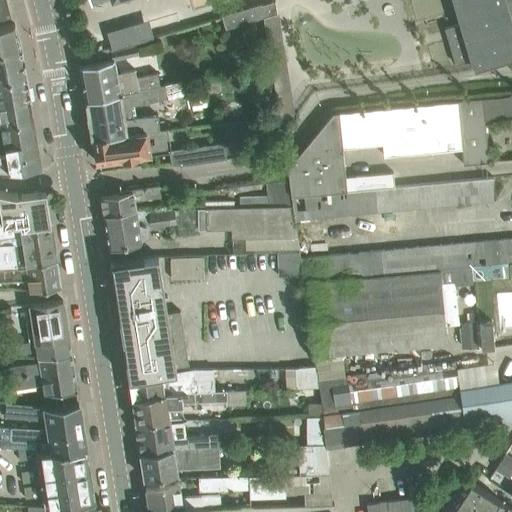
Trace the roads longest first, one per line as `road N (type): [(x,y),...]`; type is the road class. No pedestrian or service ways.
road 1 (residential): [(125,511),(74,181)]
road 2 (residential): [(74,181),(40,0)]
road 3 (residential): [(351,511),(347,476),(454,462)]
